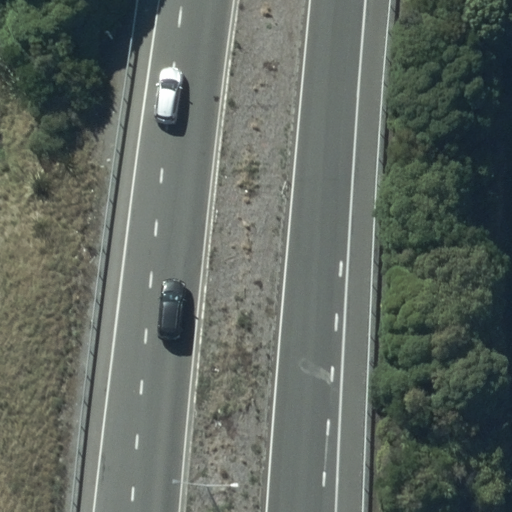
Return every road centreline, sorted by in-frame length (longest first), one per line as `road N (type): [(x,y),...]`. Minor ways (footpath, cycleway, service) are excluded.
road 1 (trunk): [(338,0),(297,511)]
road 2 (trunk): [(114,511),(192,70)]
road 3 (trunk): [(154,511),(192,70)]
